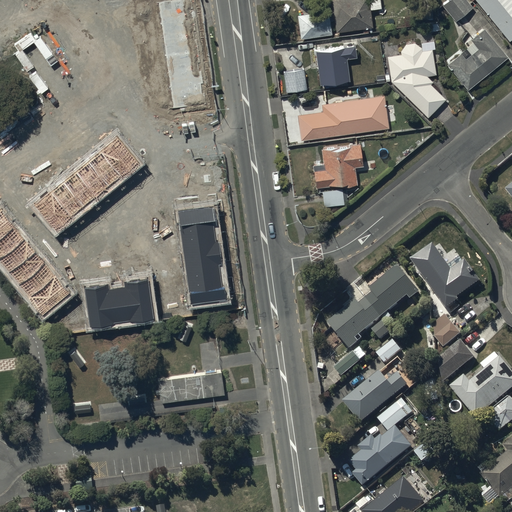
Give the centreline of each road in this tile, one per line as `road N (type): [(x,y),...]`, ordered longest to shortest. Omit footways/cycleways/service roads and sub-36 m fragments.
road 1 (tertiary): [(267,262),(302,511)]
road 2 (unclassified): [(440,170),(337,249),(267,262)]
road 3 (residential): [(175,139),(131,117),(112,20),(98,0)]
road 4 (residential): [(175,139),(156,189),(83,249)]
road 5 (tertiary): [(232,0),(249,133)]
road 6 (tertiary): [(249,133),(267,262)]
